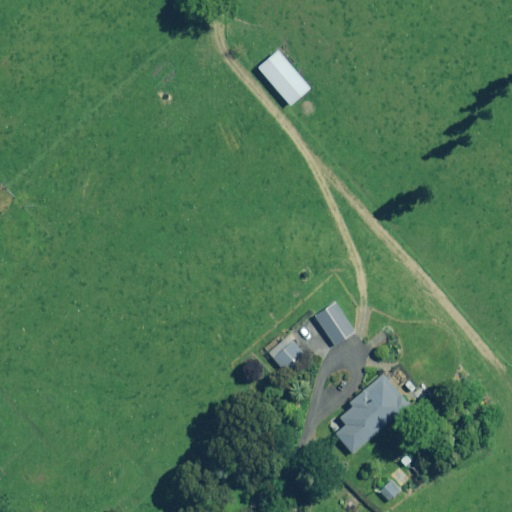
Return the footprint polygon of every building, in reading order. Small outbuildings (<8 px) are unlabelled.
[(309,89),(277,51),(257,68),(290,106),(309,89)] [(351,334),(338,315),(322,326),(335,345),(351,334)] [(286,347),(277,337),(264,349),(284,372),(304,354),(292,341),(286,347)] [(407,404),(382,376),(351,403),(353,406),(339,419),(345,426),(335,435),(352,453),(407,404)] [(399,490),(389,479),(378,490),(388,501),(399,490)]
